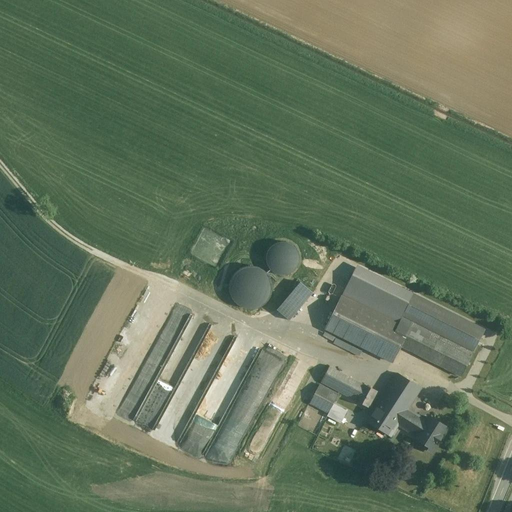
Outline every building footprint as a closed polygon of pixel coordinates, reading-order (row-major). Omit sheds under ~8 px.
[(268,263),(271,268),(277,271),(283,272),(289,270),(295,266),(298,261),(299,254),(297,247),(292,242),(286,239),(279,239),(273,241),(269,245),(266,251),(266,257),(268,263)] [(229,292),(233,300),(240,305),(249,308),(258,306),(265,301),(270,294),(272,286),(270,278),(266,271),(259,267),(252,265),(244,265),(236,269),(231,276),(228,284),(229,292)] [(299,281),(276,309),(288,319),(312,292),(299,281)] [(342,298),(325,329),(392,362),(399,346),(461,376),(484,330),(414,294),(398,324),(342,298)] [(210,324),(195,361),(218,371),(233,333),(210,324)] [(271,356),(269,370),(280,372),(282,358),(271,356)] [(161,367),(153,384),(171,392),(179,375),(161,367)] [(321,382),(355,401),(363,385),(330,367),(321,382)] [(368,420),(391,434),(397,425),(407,409),(420,388),(397,374),(368,420)] [(338,395),(319,385),(310,404),(328,413),(332,405),(338,395)] [(377,392),(363,385),(355,401),(368,408),(377,392)] [(312,423),(321,427),(328,413),(310,404),(309,406),(318,410),(312,423)] [(432,452),(447,428),(429,418),(427,421),(407,409),(397,425),(416,438),(416,439),(424,444),(423,446),(432,452)]
